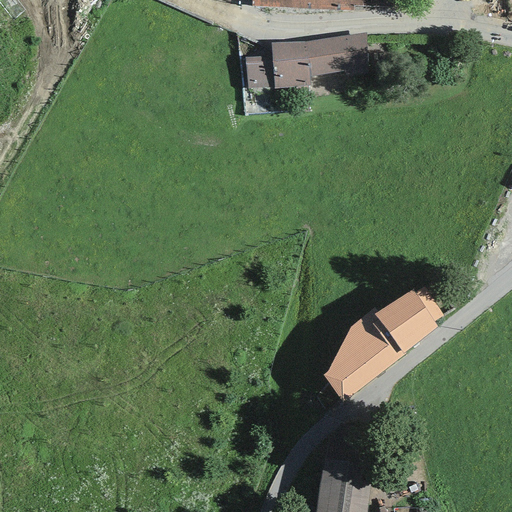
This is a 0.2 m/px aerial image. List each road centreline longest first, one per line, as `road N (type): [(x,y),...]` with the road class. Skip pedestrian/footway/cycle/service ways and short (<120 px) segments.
road 1 (unclassified): [(511,271),(321,431),(283,473),(270,511)]
road 2 (residential): [(511,35),(470,25),(261,29)]
